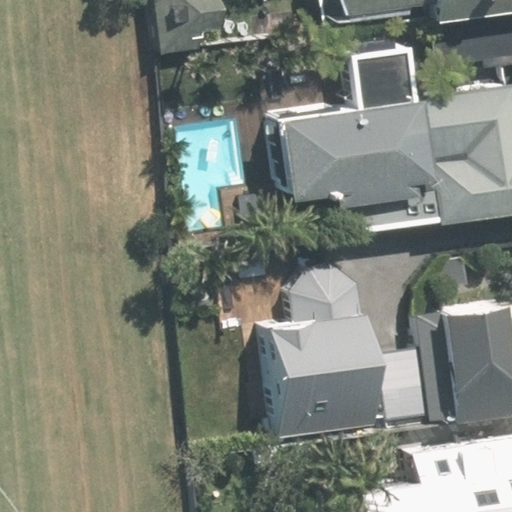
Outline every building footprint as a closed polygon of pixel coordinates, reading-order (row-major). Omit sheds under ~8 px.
[(142,0),(148,40),(202,32),(197,0),(142,0)] [(321,0),(324,20),(469,0),(321,0)] [(420,64),(511,50),(511,0),(501,0),(413,13),(420,64)] [(335,219),(511,194),(511,73),(401,90),(394,44),(332,52),(339,98),(257,110),(272,210),(332,202),(335,219)] [(261,316),(271,428),(372,419),(360,276),(339,255),(303,260),(286,282),(289,314),(261,316)] [(420,338),(427,410),(511,401),(511,297),(417,306),(420,338)] [(427,410),(420,338),(375,342),(382,414),(427,410)] [(511,511),(511,425),(399,441),(403,468),(357,475),(361,511),(511,511)]
